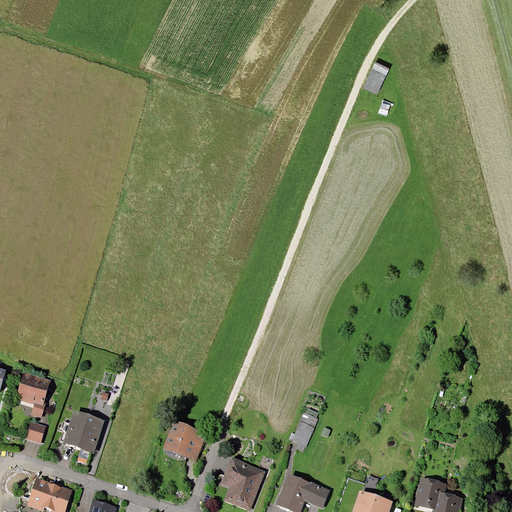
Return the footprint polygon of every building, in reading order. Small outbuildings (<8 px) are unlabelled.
[(389,68),(376,62),(364,86),(377,92),(389,68)] [(382,101),(377,111),(385,114),(389,105),(382,101)] [(42,406),(48,386),(22,378),(16,399),(34,404),(31,415),(40,418),(44,407),(42,406)] [(308,409),(306,414),(317,419),(319,414),(308,409)] [(292,440),(292,441),(298,444),(296,449),(304,452),(318,420),(317,419),(306,414),(304,414),(294,435),(292,440)] [(100,424),(75,415),(65,446),(79,451),(77,458),(87,461),(89,454),(90,455),(100,424)] [(40,444),(44,430),(30,426),(25,440),(40,444)] [(197,444),(199,438),(174,429),(166,449),(186,457),(192,442),(197,444)] [(292,440),(294,435),(287,432),(285,437),(292,440)] [(380,479),(384,470),(361,461),(357,470),(380,479)] [(261,475),(232,464),(227,477),(235,480),(226,501),(247,509),(261,475)] [(328,494),(291,479),(279,509),(285,511),(298,511),(303,501),(321,509),(328,494)] [(43,508),(53,511),(63,511),(69,494),(37,483),(37,486),(34,485),(32,489),(29,491),(28,494),(30,497),(32,498),(31,503),(44,507),(43,508)] [(438,497),(439,497),(439,496),(435,495),(437,487),(422,483),(418,502),(426,503),(425,509),(435,511),(438,497)] [(386,511),(388,508),(375,504),(376,502),(374,502),(374,503),(371,502),(372,499),(360,495),(354,511),(386,511)] [(438,497),(435,511),(434,511),(454,511),(455,510),(451,509),(453,501),(439,497),(438,497)] [(113,511),(114,509),(92,503),(89,511),(113,511)]
